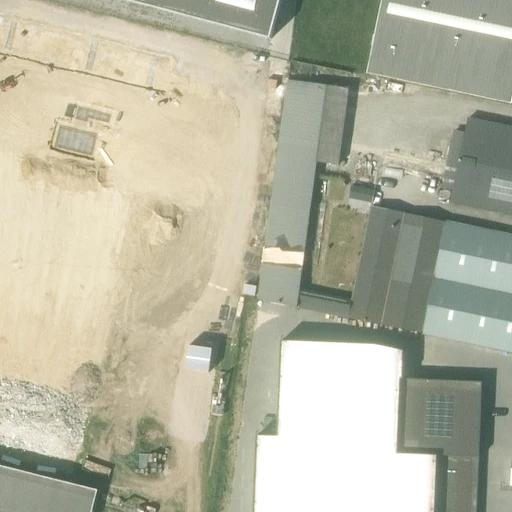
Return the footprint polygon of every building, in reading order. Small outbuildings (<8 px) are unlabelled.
[(125,0),(253,34),(261,0),(125,0)] [(511,0),(383,0),(369,73),(511,103),(511,0)] [(0,92),(158,132),(162,113),(175,62),(0,18),(0,92)] [(288,81),(258,300),(263,302),(278,305),(293,308),(326,315),(348,319),(351,302),(336,298),(313,294),(300,291),(301,281),(318,164),(339,166),(349,89),(288,81)] [(511,216),(511,128),(469,119),(461,158),(451,204),(511,216)] [(329,204),(317,203),(309,267),(320,268),(329,204)] [(370,207),(351,302),(348,319),(511,353),(511,236),(405,214),(370,207)] [(476,511),(482,383),(279,374),(272,511),(476,511)] [(272,418),(264,418),(265,429),(273,429),(272,418)] [(0,511),(88,511),(94,491),(0,467),(0,511)]
